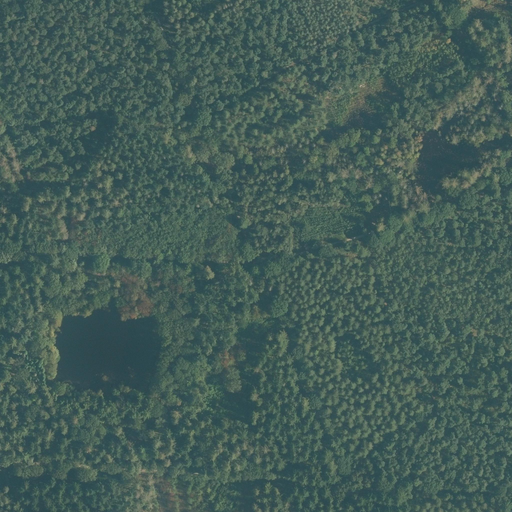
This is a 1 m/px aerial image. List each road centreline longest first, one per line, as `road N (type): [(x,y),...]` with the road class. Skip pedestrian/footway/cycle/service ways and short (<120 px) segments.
road 1 (track): [(254,262),(353,237),(511,167)]
road 2 (track): [(254,262),(346,478)]
road 3 (track): [(0,465),(228,472)]
road 4 (track): [(172,62),(254,262)]
road 5 (track): [(346,478),(412,412),(511,348)]
road 6 (track): [(103,254),(254,262)]
road 7 (track): [(448,0),(511,137)]
road 8 (track): [(56,251),(3,119)]
road 9 (track): [(228,472),(348,483)]
